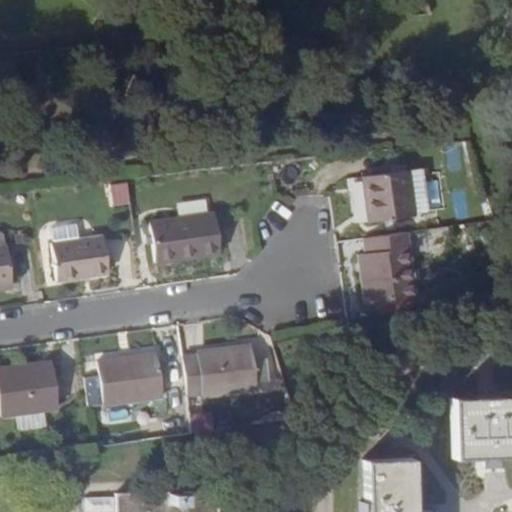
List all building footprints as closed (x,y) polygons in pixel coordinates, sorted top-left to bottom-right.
[(366,226),(411,220),(405,176),(360,182),(366,226)] [(134,208),(131,184),(114,186),(116,210),(134,208)] [(157,271),(223,262),(217,222),(152,230),(157,271)] [(53,236),(54,248),(81,244),(80,232),(53,236)] [(362,310),(414,301),(406,237),(362,243),(364,259),(356,260),(362,310)] [(103,241),(81,244),(54,248),(51,248),(56,286),(108,280),(103,241)] [(0,291),(12,290),(8,256),(0,256),(0,291)] [(200,391),(254,384),(249,351),(196,359),(196,362),(183,364),(187,392),(200,390),(200,391)] [(96,379),(84,381),(88,411),(159,402),(153,358),(94,365),(96,379)] [(0,370),(0,415),(8,415),(37,411),(51,409),(45,364),(0,370)] [(511,402),(450,406),(452,466),(511,463),(511,402)] [(10,430),(38,426),(37,411),(8,415),(10,430)] [(411,511),(411,467),(365,468),(365,509),(360,509),(360,511),(411,511)] [(110,506),(110,511),(213,511),(212,497),(110,506)]
